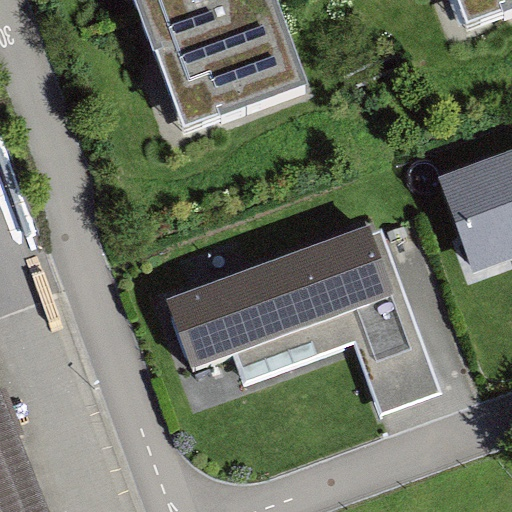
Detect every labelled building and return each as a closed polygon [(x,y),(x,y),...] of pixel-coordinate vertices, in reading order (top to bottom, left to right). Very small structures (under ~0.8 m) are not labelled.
[(301,106),(262,0),(112,0),(169,154),(301,106)] [(511,37),(511,0),(456,0),(475,51),(511,37)] [(511,168),(448,192),(477,270),(511,257),(511,168)] [(386,236),(168,317),(202,409),(358,351),(387,428),(449,405),(386,236)] [(0,511),(53,511),(0,378),(0,511)]
